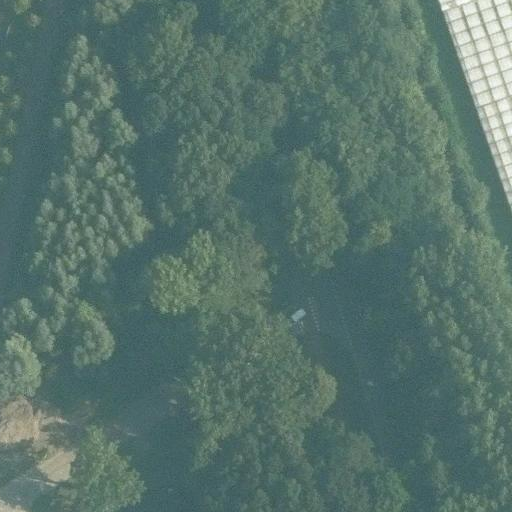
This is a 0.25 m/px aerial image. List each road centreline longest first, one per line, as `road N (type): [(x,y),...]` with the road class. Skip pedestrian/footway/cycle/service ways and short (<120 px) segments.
road 1 (unclassified): [(0,505),(301,315),(348,302)]
road 2 (unclassified): [(248,0),(348,302)]
road 3 (unclassified): [(348,302),(406,511)]
